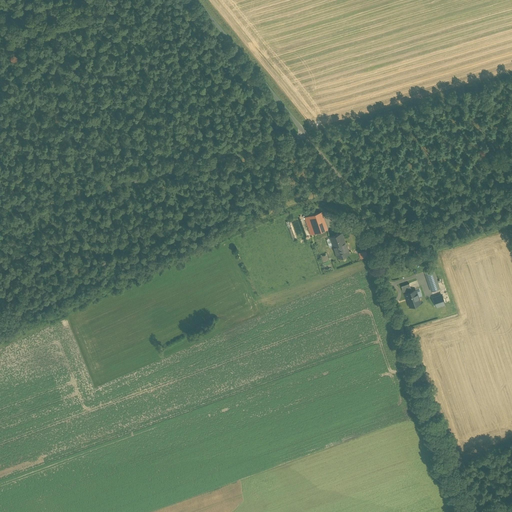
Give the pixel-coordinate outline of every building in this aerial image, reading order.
[(312,235),(328,229),(323,212),(306,217),(312,235)] [(344,233),(330,237),(338,258),(351,254),(344,233)] [(440,288),(433,269),(425,272),(431,291),(440,288)] [(409,283),(401,286),(403,292),(405,291),(406,293),(412,291),(409,283)] [(406,293),(405,293),(410,307),(420,303),(417,293),(416,294),(415,290),(412,291),(406,293)] [(445,303),(442,295),(434,298),(434,300),(436,306),(445,303)]
